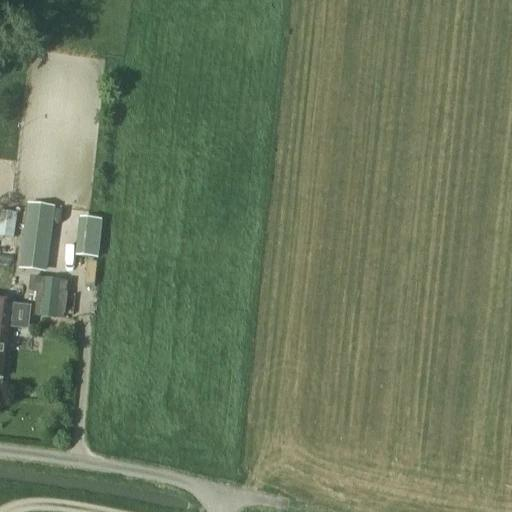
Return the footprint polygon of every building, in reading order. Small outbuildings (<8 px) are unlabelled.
[(19,270),(46,274),(55,208),(27,205),(19,270)] [(0,211),(0,238),(13,240),(17,214),(0,211)] [(98,259),(102,222),(81,220),(77,257),(98,259)] [(63,320),(67,284),(39,280),(35,316),(63,320)] [(0,380),(3,381),(10,314),(0,312),(0,380)]
